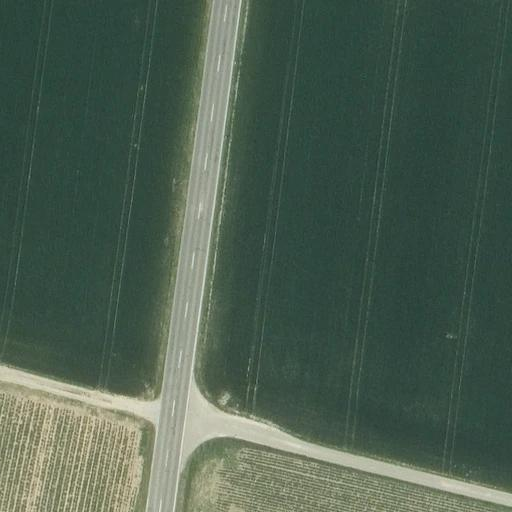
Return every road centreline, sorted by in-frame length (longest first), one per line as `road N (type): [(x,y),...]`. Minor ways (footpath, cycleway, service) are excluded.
road 1 (tertiary): [(228,0),(161,511)]
road 2 (track): [(173,423),(511,510)]
road 3 (track): [(173,423),(0,376)]
